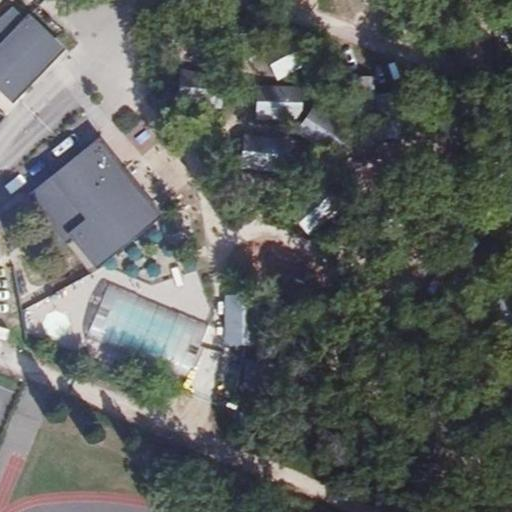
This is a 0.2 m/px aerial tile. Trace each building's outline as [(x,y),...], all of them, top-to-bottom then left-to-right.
[(20,0),(0,16),(0,109),(8,117),(75,45),(29,0),(20,0)] [(287,51),(265,62),(273,79),(296,68),(287,51)] [(251,85),(252,118),(298,118),(298,84),(251,85)] [(298,118),(295,131),(318,137),(321,123),(298,118)] [(237,167),(282,169),(284,137),(239,134),(237,167)] [(80,152),(25,197),(89,276),(162,217),(98,138),(80,152)] [(314,202),(293,222),(304,233),(325,214),(314,202)] [(223,344),(237,343),(236,295),(222,296),(223,344)]
